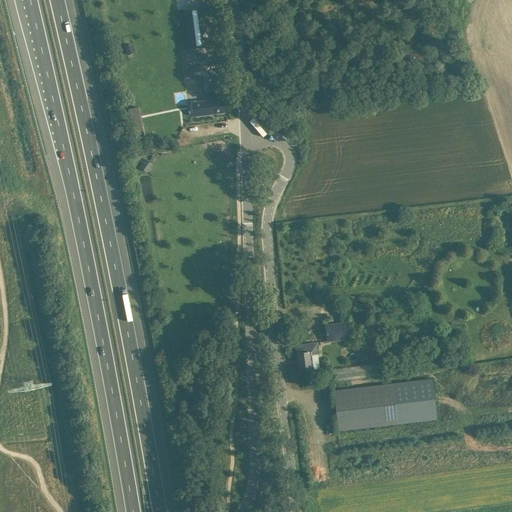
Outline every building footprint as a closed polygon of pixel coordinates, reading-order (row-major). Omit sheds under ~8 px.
[(192,7),(196,46),(216,44),(212,4),(192,7)] [(134,53),(132,44),(124,46),(127,55),(134,53)] [(211,65),(186,68),(187,77),(202,75),(206,74),(208,92),(214,92),(211,65)] [(203,95),(202,76),(185,77),(186,96),(203,95)] [(223,93),(213,95),(209,95),(209,101),(191,103),(191,106),(193,116),(225,112),(223,93)] [(145,140),(138,107),(128,109),(135,142),(145,140)] [(350,339),(347,321),(324,324),(326,342),(350,339)] [(298,371),(301,371),(313,369),(311,355),(318,354),(317,342),(294,345),(298,371)] [(437,419),(432,379),(333,391),(337,431),(437,419)]
